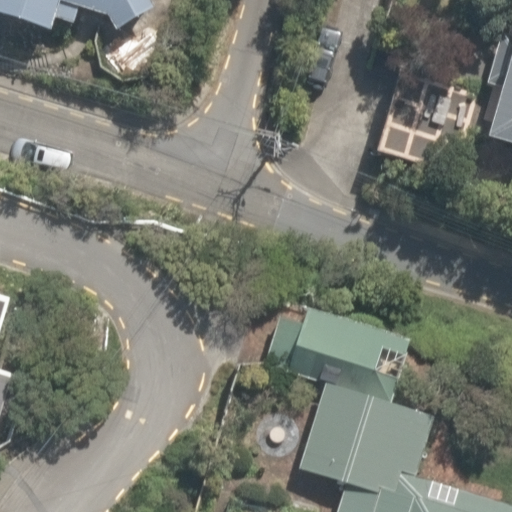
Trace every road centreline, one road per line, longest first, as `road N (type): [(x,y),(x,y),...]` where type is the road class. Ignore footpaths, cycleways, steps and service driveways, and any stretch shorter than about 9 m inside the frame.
road 1 (residential): [(84,511),(132,429),(173,384),(189,346),(165,293),(123,267),(0,232)]
road 2 (residential): [(220,169),(511,270)]
road 3 (residential): [(0,114),(220,169)]
road 4 (residential): [(220,169),(270,0)]
